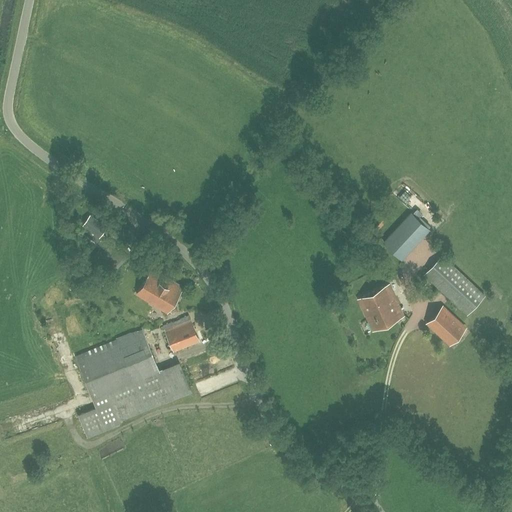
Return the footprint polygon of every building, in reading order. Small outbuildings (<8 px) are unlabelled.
[(411,212),(393,232),(384,242),(401,259),(429,229),(411,212)] [(93,256),(109,271),(126,253),(111,238),(109,240),(102,233),(106,227),(90,215),(83,225),(84,226),(81,231),(95,242),(97,240),(103,245),(93,256)] [(485,296),(442,256),(425,274),(468,314),(485,296)] [(159,307),(167,312),(182,287),(152,269),(137,294),(158,308),(159,307)] [(387,284),(358,298),(367,316),(368,316),(374,329),(403,315),(395,297),(393,297),(387,284)] [(442,306),(427,322),(450,343),(465,327),(442,306)] [(199,341),(191,320),(165,330),(173,351),(199,341)] [(155,370),(139,331),(117,340),(117,339),(75,356),(96,407),(78,414),(87,437),(119,424),(118,420),(191,392),(180,363),(171,365),(155,370)]
